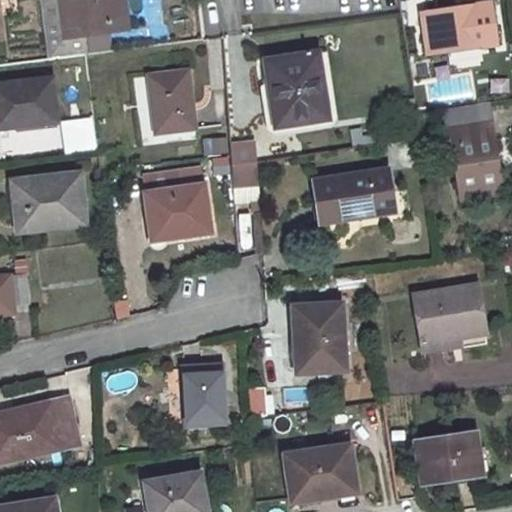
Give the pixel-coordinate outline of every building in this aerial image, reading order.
[(84,34),(128,29),(123,0),(39,0),(48,59),(87,53),(84,34)] [(438,13),(422,15),(428,54),(498,44),(491,2),(438,10),(438,13)] [(317,53),(266,61),(276,125),(327,118),(317,53)] [(188,71),(150,76),(156,132),(196,128),(188,71)] [(51,78),(0,85),(0,123),(15,121),(15,127),(56,121),(51,78)] [(485,104),(448,109),(451,130),(488,124),(485,104)] [(488,124),(451,130),(461,198),(501,192),(495,140),(491,140),(488,124)] [(203,139),(203,154),(228,153),(227,138),(203,139)] [(231,187),(257,185),(254,141),(228,143),(231,187)] [(202,168),(148,175),(151,191),(204,184),(202,168)] [(388,169),(313,182),(320,224),(395,211),(388,169)] [(79,172),(21,181),(24,208),(16,210),(19,231),(85,223),(79,172)] [(21,181),(13,181),(16,210),(24,208),(21,181)] [(204,184),(151,191),(159,239),(211,232),(204,184)] [(258,203),(258,188),(233,188),(233,203),(258,203)] [(151,191),(145,192),(152,240),(159,239),(151,191)] [(235,239),(250,241),(252,211),(238,210),(235,239)] [(0,314),(13,313),(13,305),(28,303),(25,274),(0,276),(0,314)] [(478,286),(414,296),(421,341),(459,335),(484,331),(478,286)] [(341,304),(295,307),(298,346),(295,347),(296,371),(345,369),(341,304)] [(459,335),(421,341),(423,354),(461,348),(459,335)] [(221,366),(183,367),(187,424),(225,422),(221,366)] [(264,390),(251,390),(251,416),(265,416),(264,390)] [(10,416),(0,418),(0,463),(79,444),(68,397),(9,411),(10,416)] [(476,432),(414,441),(421,483),(482,474),(476,432)] [(350,446),(285,456),(292,501),(355,492),(350,446)] [(206,511),(199,472),(145,482),(151,511),(206,511)] [(0,511),(56,511),(54,499),(0,507),(0,511)]
